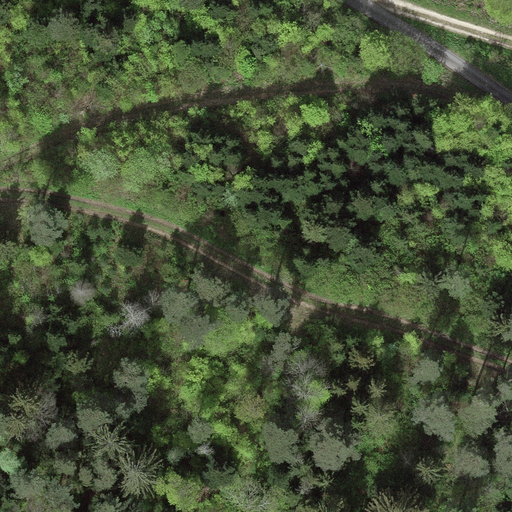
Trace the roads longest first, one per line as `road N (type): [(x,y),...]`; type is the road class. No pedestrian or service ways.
road 1 (track): [(0,191),(156,225),(325,308),(511,367)]
road 2 (track): [(511,106),(428,86),(199,99),(122,114),(0,163)]
road 3 (track): [(379,0),(511,39)]
